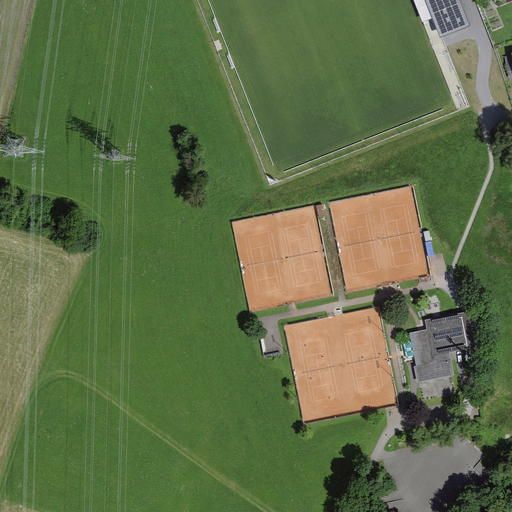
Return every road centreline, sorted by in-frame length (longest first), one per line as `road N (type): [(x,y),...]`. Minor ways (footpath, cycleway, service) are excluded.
road 1 (track): [(8,511),(48,378),(64,370),(274,511)]
road 2 (track): [(141,0),(168,81),(61,342),(57,371)]
